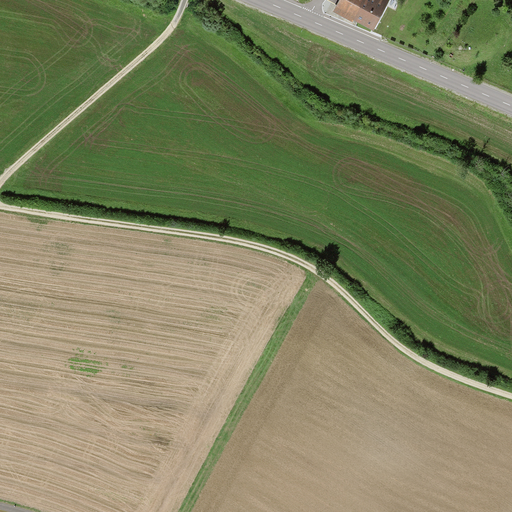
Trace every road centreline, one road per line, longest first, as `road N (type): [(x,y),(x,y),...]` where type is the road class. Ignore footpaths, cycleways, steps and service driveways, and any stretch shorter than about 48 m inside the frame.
road 1 (track): [(511,396),(413,357),(322,275),(273,251),(0,205)]
road 2 (tertiary): [(261,0),(511,108)]
road 3 (track): [(0,180),(146,52),(182,0)]
